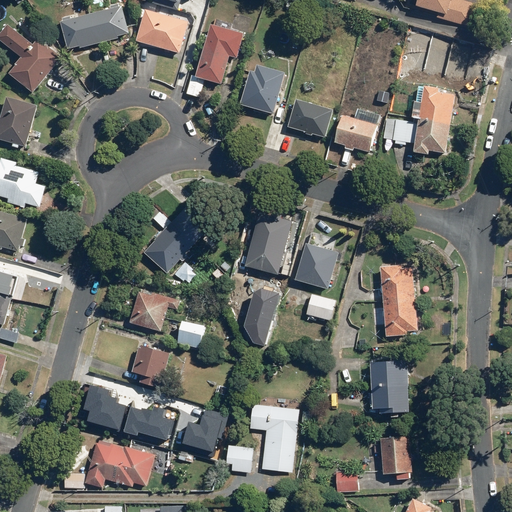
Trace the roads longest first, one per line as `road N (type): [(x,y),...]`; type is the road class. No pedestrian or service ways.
road 1 (residential): [(109,186),(21,511)]
road 2 (residential): [(480,231),(185,145)]
road 3 (residential): [(485,511),(476,350),(480,231)]
road 4 (residential): [(109,186),(85,142),(99,111),(119,93),(165,104),(185,145)]
road 5 (residential): [(480,231),(511,83)]
